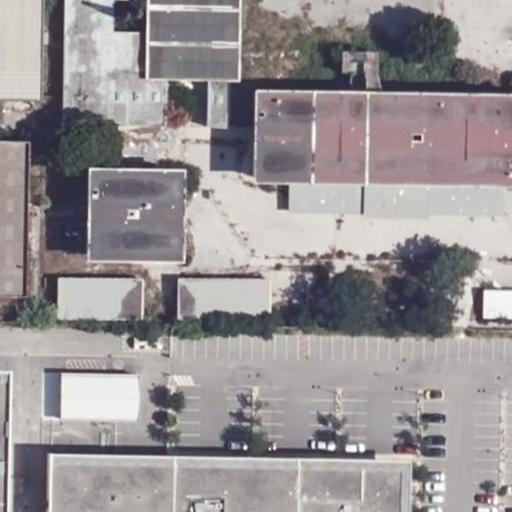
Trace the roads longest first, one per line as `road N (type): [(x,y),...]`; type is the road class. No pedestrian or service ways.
road 1 (unknown): [(451,370),(156,363),(0,350)]
road 2 (unknown): [(451,370),(450,511)]
